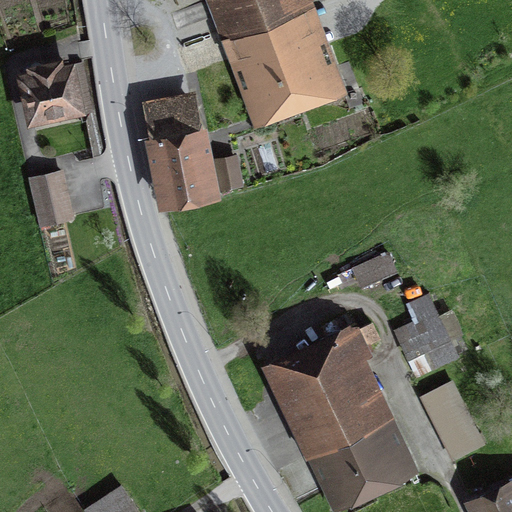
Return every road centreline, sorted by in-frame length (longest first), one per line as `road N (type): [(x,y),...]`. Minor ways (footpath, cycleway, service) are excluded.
road 1 (tertiary): [(100,0),(152,250),(198,373),(272,511)]
road 2 (track): [(198,373),(299,318),(355,304),(378,320),(464,511)]
